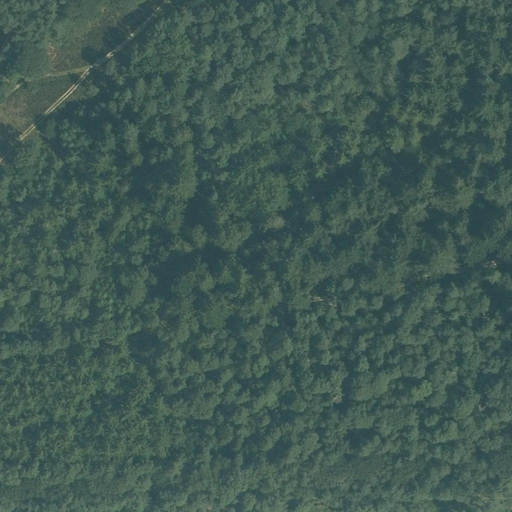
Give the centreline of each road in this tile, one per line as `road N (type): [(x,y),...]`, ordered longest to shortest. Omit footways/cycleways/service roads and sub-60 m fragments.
road 1 (track): [(0,363),(511,261)]
road 2 (track): [(157,0),(0,152)]
